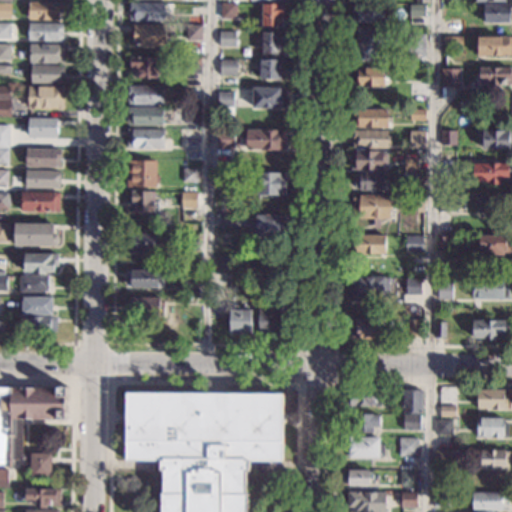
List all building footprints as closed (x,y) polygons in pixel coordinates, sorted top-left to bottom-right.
[(63,12),(59,12),(59,19),(28,19),(29,1),(63,1),(63,12)] [(165,21),(129,20),(130,2),(165,3),(165,21)] [(384,4),(384,6),(388,6),(388,16),(385,16),(385,21),(352,20),(352,2),(384,4)] [(11,18),(0,18),(0,3),(11,3),(11,18)] [(236,18),(221,18),(221,3),(236,3),(236,18)] [(285,18),(281,18),(281,26),(261,26),(261,3),(285,4),(285,18)] [(511,22),(483,22),(483,4),(511,4),(511,22)] [(425,17),(409,16),(409,5),(425,6),(425,17)] [(11,38),(0,38),(0,22),(11,23),(11,38)] [(64,40),(27,40),(28,23),(64,24),(64,40)] [(166,46),(133,45),(133,24),(166,24),(166,46)] [(202,40),(186,40),(186,25),(202,25),(202,40)] [(384,61),(357,61),(357,27),(384,27),(384,61)] [(284,46),(281,46),(281,54),(261,54),(261,31),(284,31),(284,46)] [(236,46),(220,45),(220,44),(220,32),(236,32),(236,46)] [(425,64),(408,64),(409,34),(426,34),(425,64)] [(462,48),(444,47),(444,36),(462,36),(462,48)] [(511,55),(477,55),(477,36),(511,36),(511,55)] [(11,59),(0,59),(0,44),(12,45),(11,59)] [(63,63),(29,63),(29,44),(64,44),(63,63)] [(159,71),(157,71),(157,78),(133,78),(133,67),(128,67),(129,56),(159,56),(159,71)] [(202,74),(185,73),(186,57),(202,57),(202,74)] [(281,79),(258,78),(258,58),(281,59),(281,79)] [(237,74),(219,74),(220,60),(237,60),(237,74)] [(8,66),(11,66),(11,73),(0,73),(0,65),(8,65),(8,66)] [(64,84),(31,83),(31,65),(65,65),(64,84)] [(385,87),(352,86),(352,77),(357,77),(357,66),(386,67),(385,87)] [(511,85),(501,85),(501,87),(489,87),(489,85),(476,85),(476,78),(478,78),(478,66),(511,66),(511,85)] [(460,86),(441,85),(441,68),(460,68),(460,86)] [(163,104),(128,104),(128,85),(163,86),(163,104)] [(11,100),(0,100),(0,86),(12,87),(11,100)] [(63,108),(28,108),(28,86),(63,87),(63,108)] [(200,101),(187,101),(187,88),(201,88),(200,101)] [(286,108),(252,108),(253,88),(287,88),(286,108)] [(234,114),(217,114),(217,92),(234,92),(234,114)] [(426,108),(410,108),(410,93),(426,93),(426,108)] [(11,116),(0,116),(0,102),(11,103),(11,116)] [(163,125),(127,124),(128,107),(164,108),(163,125)] [(388,127),(353,126),(353,108),(389,109),(388,127)] [(201,123),(186,123),(186,109),(201,109),(201,123)] [(426,121),(410,120),(410,110),(426,110),(426,121)] [(57,137),(27,137),(27,117),(57,118),(57,137)] [(9,147),(0,147),(0,125),(9,125),(9,147)] [(164,148),(126,148),(127,128),(164,129),(164,148)] [(285,150),(246,149),(246,129),(285,130),(285,150)] [(234,144),(218,143),(218,130),(234,131),(234,144)] [(388,135),(390,135),(390,146),(388,145),(388,148),(353,147),(354,130),(388,130),(388,135)] [(457,146),(440,145),(440,130),(456,130),(457,130),(457,146)] [(425,146),(409,146),(409,131),(425,132),(425,146)] [(511,148),(482,148),(482,131),(511,131),(511,148)] [(201,141),(201,150),(184,150),(185,140),(201,141)] [(60,167),(25,166),(26,148),(61,149),(60,167)] [(8,164),(0,164),(0,149),(9,149),(8,164)] [(384,151),(388,151),(387,164),(383,164),(383,169),(349,168),(350,149),(384,150),(384,151)] [(418,171),(404,171),(404,159),(419,159),(418,171)] [(157,175),(159,175),(159,183),(156,183),(156,187),(126,186),(126,160),(157,161),(157,175)] [(511,182),(501,182),(501,185),(488,184),(488,183),(473,182),(474,162),(511,162),(511,182)] [(199,168),(198,182),(183,182),(183,168),(199,168)] [(8,185),(0,185),(0,170),(8,170),(8,185)] [(61,188),(25,187),(25,170),(61,170),(61,188)] [(233,181),(218,181),(218,171),(234,171),(233,181)] [(386,179),(389,180),(389,189),(385,189),(385,190),(360,190),(360,188),(354,188),(355,173),(359,173),(359,171),(386,172),(386,179)] [(285,196),(257,195),(257,172),(286,172),(285,196)] [(420,188),(402,188),(403,173),(420,173),(420,188)] [(155,191),(155,201),(159,201),(159,211),(146,211),(146,213),(137,213),(137,211),(128,211),(129,190),(155,191)] [(0,191),(0,208),(8,208),(8,192),(0,191)] [(59,211),(46,211),(46,213),(33,212),(33,211),(21,211),(21,191),(59,192),(59,211)] [(197,208),(181,207),(181,192),(197,193),(197,208)] [(389,219),(358,218),(358,214),(353,214),(353,196),(358,196),(358,193),(390,194),(389,219)] [(450,212),(437,212),(437,193),(451,193),(450,212)] [(511,212),(478,212),(478,193),(511,193),(511,212)] [(424,212),(410,212),(411,195),(424,195),(424,212)] [(233,226),(216,226),(217,214),(233,214),(233,226)] [(286,237),(250,237),(250,215),(286,216),(286,237)] [(54,234),(56,234),(58,237),(58,244),(56,246),(14,246),(15,222),(55,222),(54,234)] [(8,242),(0,242),(0,224),(8,224),(8,242)] [(155,252),(126,252),(126,239),(130,239),(130,233),(155,233),(155,252)] [(198,250),(184,249),(184,234),(198,234),(198,250)] [(385,254),(353,253),(354,234),(385,235),(385,254)] [(507,243),(511,243),(511,253),(504,253),(504,255),(479,255),(479,234),(507,234),(507,243)] [(447,250),(437,249),(437,235),(448,235),(447,250)] [(423,252),(406,252),(406,236),(423,236),(423,252)] [(58,266),(55,266),(55,272),(46,272),(46,273),(33,273),(33,272),(23,272),(24,253),(59,254),(58,266)] [(234,271),(218,270),(218,256),(234,256),(234,271)] [(280,264),(282,264),(282,272),(280,272),(280,280),(259,280),(259,257),(280,257),(280,264)] [(159,276),(163,276),(162,288),(127,287),(127,269),(159,270),(159,276)] [(49,287),(45,287),(45,293),(19,293),(19,274),(49,275),(49,287)] [(196,287),(180,287),(180,276),(196,276),(196,287)] [(384,277),(389,277),(389,296),(385,296),(385,297),(375,297),(375,298),(366,298),(366,301),(348,301),(349,276),(384,277)] [(510,300),(472,299),(472,278),(510,279),(510,300)] [(421,295),(406,295),(406,279),(421,279),(421,295)] [(453,299),(438,299),(438,283),(453,283),(453,299)] [(161,306),(164,306),(163,316),(130,315),(130,296),(161,297),(161,306)] [(53,315),(22,314),(23,297),(53,298),(53,315)] [(252,333),(244,333),(244,335),(235,335),(235,333),(227,333),(227,308),(252,308),(252,333)] [(282,334),(275,334),(275,337),(264,336),(264,334),(257,333),(257,308),(282,308),(282,334)] [(57,332),(43,332),(43,334),(22,333),(22,326),(19,326),(19,316),(57,317),(57,332)] [(381,320),(384,320),(384,337),(380,337),(380,339),(349,338),(350,318),(381,319),(381,320)] [(421,337),(406,337),(406,320),(421,320),(421,337)] [(505,322),(509,322),(509,338),(496,338),(496,339),(485,339),(485,338),(472,337),(472,320),(505,320),(505,322)] [(445,337),(434,337),(434,322),(445,322),(445,337)] [(68,396),(66,396),(66,410),(68,410),(68,420),(58,420),(58,419),(23,419),(22,453),(30,453),(30,452),(52,452),(52,478),(30,477),(30,461),(11,460),(11,467),(0,466),(0,386),(57,387),(57,386),(68,386),(68,396)] [(378,393),(380,393),(380,406),(344,405),(344,389),(349,389),(349,388),(379,388),(378,393)] [(504,398),(507,398),(507,408),(503,408),(503,410),(491,410),(491,408),(476,408),(477,389),(505,389),(504,398)] [(422,413),(404,413),(404,390),(422,390),(422,413)] [(282,461),(250,461),(250,471),(247,471),(247,492),(249,492),(248,511),(160,511),(161,492),(162,492),(163,471),(159,470),(160,461),(124,460),(126,392),(283,395),(282,461)] [(456,416),(440,416),(440,405),(456,406),(456,416)] [(373,415),(379,415),(379,426),(373,426),(372,432),(353,432),(353,413),(373,414),(373,415)] [(421,429),(402,429),(402,415),(421,416),(421,429)] [(504,423),(509,423),(509,436),(502,436),(502,438),(491,437),(491,436),(476,436),(476,417),(504,418),(504,423)] [(457,428),(452,428),(452,435),(435,435),(435,419),(458,419),(457,428)] [(380,444),(383,444),(383,455),(379,455),(379,457),(348,457),(349,436),(380,437),(380,444)] [(418,456),(399,456),(399,437),(419,438),(418,456)] [(451,465),(435,465),(435,449),(451,450),(451,465)] [(508,468),(480,468),(480,450),(509,450),(508,468)] [(8,487),(0,487),(0,469),(8,469),(8,487)] [(369,471),(372,471),(372,482),(370,482),(370,486),(347,486),(347,485),(342,484),(342,470),(348,470),(348,469),(369,469),(369,471)] [(506,489),(495,488),(495,490),(471,488),(471,470),(506,470),(506,489)] [(417,486),(400,486),(400,471),(418,471),(417,486)] [(451,482),(435,482),(435,471),(451,472),(451,482)] [(61,506),(47,505),(47,508),(34,507),(34,500),(23,500),(23,489),(61,489),(61,506)] [(386,511),(353,511),(354,507),(347,507),(347,491),(386,492),(386,511)] [(416,507),(400,507),(400,491),(417,491),(416,507)] [(508,501),(503,501),(503,510),(471,509),(471,491),(508,492),(508,501)] [(450,508),(433,507),(433,494),(451,494),(450,508)]
